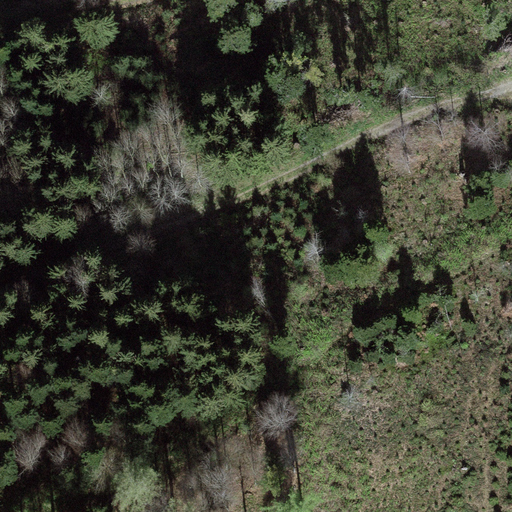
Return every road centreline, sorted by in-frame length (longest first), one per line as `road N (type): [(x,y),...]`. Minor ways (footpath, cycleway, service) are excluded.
road 1 (track): [(511,84),(397,121),(174,227),(0,284)]
road 2 (track): [(0,35),(123,0)]
